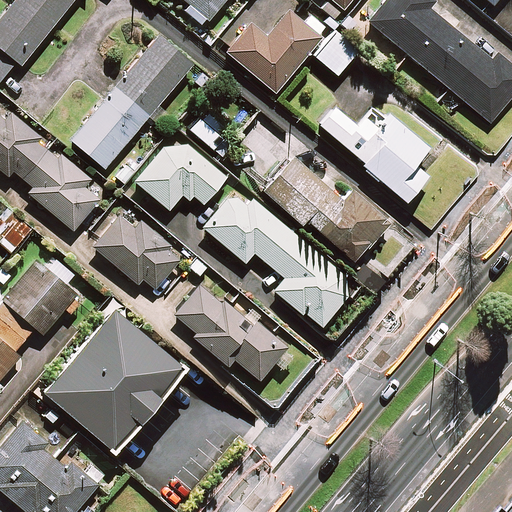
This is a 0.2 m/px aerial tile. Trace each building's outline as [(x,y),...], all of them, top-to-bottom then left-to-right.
[(0,79),(14,62),(18,66),(70,0),(12,0),(0,15),(0,79)] [(181,0),(206,21),(223,0),(181,0)] [(347,0),(329,0),(340,9),(347,0)] [(382,0),(365,21),(405,54),(402,57),(414,66),(416,63),(488,122),(511,92),(511,67),(492,51),(487,57),(426,7),(431,0),(382,0)] [(316,34),(323,26),(305,11),(297,20),(293,16),(286,10),(263,36),(248,23),(224,51),(272,92),(319,37),(316,34)] [(354,52),(332,33),(312,56),(334,75),(354,52)] [(102,168),(145,116),(156,125),(166,114),(155,105),(190,64),(155,35),(68,139),(102,168)] [(361,161),(356,168),(372,181),(375,178),(403,201),(424,175),(410,163),(424,146),(373,104),(354,127),(329,106),(315,124),(361,161)] [(71,230),(97,198),(83,186),(87,182),(7,113),(2,119),(0,117),(0,170),(6,176),(11,170),(31,187),(26,192),(71,230)] [(224,176),(185,144),(163,144),(132,180),(166,209),(179,195),(187,202),(192,196),(201,203),(224,176)] [(337,199),(287,155),(258,188),(297,222),(301,217),(350,260),(384,221),(346,188),(337,199)] [(345,294),(344,277),(249,198),(243,205),(228,192),(200,226),(242,262),(251,251),(281,277),(271,289),(300,314),(303,310),(319,324),(345,294)] [(151,228),(138,218),(131,226),(117,215),(91,246),(135,283),(140,277),(153,288),(177,259),(147,233),(151,228)] [(30,229),(17,218),(0,238),(0,243),(10,252),(30,229)] [(0,298),(0,375),(17,355),(11,351),(32,326),(40,334),(62,308),(68,312),(79,299),(33,260),(0,298)] [(0,263),(0,286),(1,287),(12,274),(0,263)] [(249,318),(241,328),(234,322),(239,315),(197,282),(172,314),(196,333),(192,338),(225,364),(230,358),(257,379),(271,361),(280,368),(293,352),(249,318)] [(179,358),(111,299),(40,379),(109,438),(179,358)] [(83,511),(76,505),(101,475),(89,464),(83,471),(70,461),(64,468),(41,448),(46,442),(15,416),(0,434),(0,490),(25,511),(83,511)] [(251,488),(245,483),(231,498),(237,503),(251,488)] [(511,511),(511,502),(505,511),(500,506),(495,511),(511,511)]
